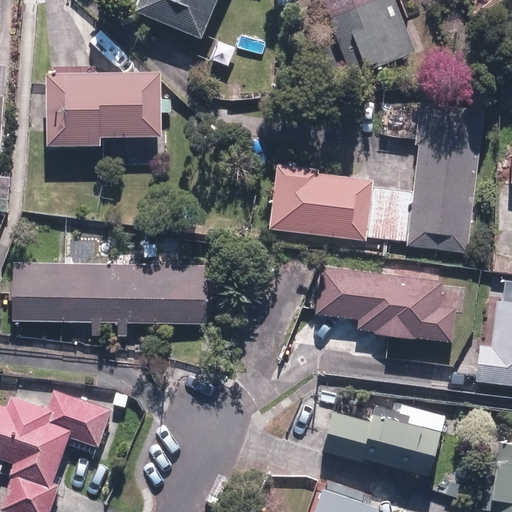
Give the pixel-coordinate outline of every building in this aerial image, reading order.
[(139,0),(133,16),(204,45),(221,0),(139,0)] [(394,0),(318,0),(350,81),(416,56),(394,0)] [(162,74),(45,76),(46,150),(102,150),(102,141),(162,140),(162,74)] [(276,170),(269,231),(467,256),(486,112),(420,104),(410,187),(276,170)] [(382,104),(378,136),(410,140),(414,108),(382,104)] [(65,264),(12,263),(11,323),(207,326),(208,266),(89,264),(89,245),(65,245),(65,264)] [(443,282),(320,267),(313,318),(358,323),(356,334),(452,346),(456,310),(439,308),(443,282)] [(511,303),(487,300),(476,383),(511,387),(511,303)] [(98,450),(111,410),(31,383),(24,403),(10,398),(6,409),(0,407),(0,460),(15,466),(0,509),(0,511),(52,511),(76,442),(98,450)] [(332,409),(321,453),(430,481),(446,416),(413,408),(411,416),(374,407),(371,419),(332,409)] [(511,511),(511,442),(496,440),(492,473),(486,473),(481,511),(489,511),(511,511)] [(320,486),(311,511),(377,511),(380,507),(320,486)]
